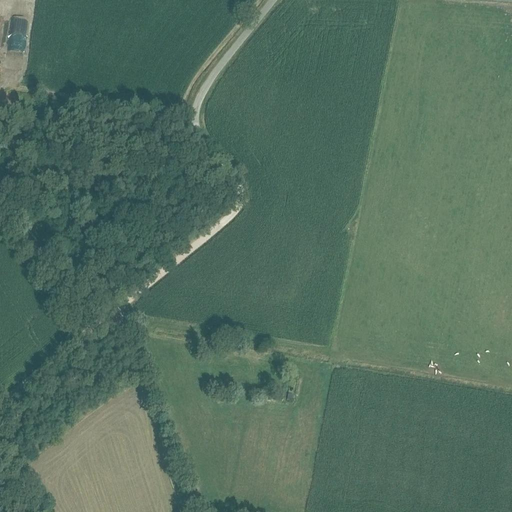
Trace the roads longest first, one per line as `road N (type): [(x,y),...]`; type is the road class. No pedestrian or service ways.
road 1 (unclassified): [(275,0),(192,114),(196,138),(237,186),(237,207),(217,230)]
road 2 (track): [(179,511),(115,313)]
road 3 (track): [(115,313),(0,410)]
road 4 (track): [(217,230),(115,313)]
